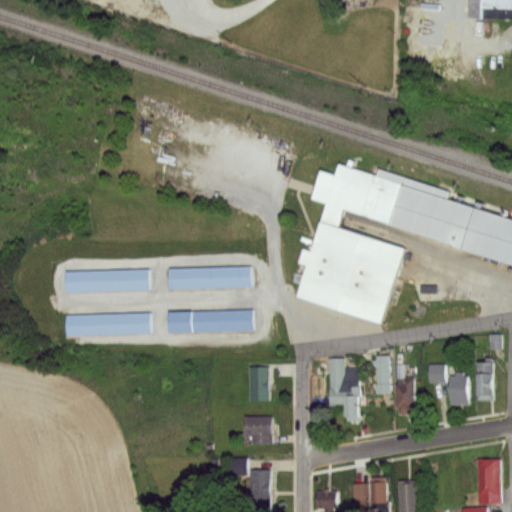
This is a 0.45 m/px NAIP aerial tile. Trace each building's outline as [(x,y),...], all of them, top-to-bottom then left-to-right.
[(511,0),(511,20),(466,20),(466,0),(511,0)] [(342,162),(374,173),(378,162),(455,188),(451,199),(511,219),(511,267),(342,210),(335,229),(404,253),(381,321),(301,294),(311,267),(299,263),(303,251),(310,253),(326,206),(312,202),(322,174),(336,178),(342,162)] [(169,267),(250,265),(250,287),(170,289),(169,267)] [(67,269),(148,267),(148,293),(68,295),(67,269)] [(171,309),(252,309),(252,333),(171,334),(171,309)] [(69,313),(148,310),(149,337),(70,340),(69,313)] [(331,357),(349,356),(350,367),(361,366),(363,396),(359,396),(360,419),(346,419),(346,403),(333,404),(331,357)] [(379,356),(390,356),(391,382),(379,383),(379,367),(374,367),(374,360),(379,360),(379,356)] [(480,362),(494,362),(494,395),(479,395),(480,362)] [(431,363),(448,364),(447,381),(431,381),(431,363)] [(253,366),(272,367),(271,400),(252,399),(253,366)] [(452,375),(458,375),(458,371),(465,371),(465,375),(471,375),(471,405),(452,405),(452,375)] [(406,376),(417,376),(416,408),(413,408),(413,413),(398,413),(399,384),(406,384),(406,376)] [(247,415),(275,415),(275,443),(254,443),(254,438),(247,438),(247,415)] [(480,458),(503,458),(502,503),(480,502),(480,458)] [(255,511),(255,470),(272,470),(272,511),(255,511)] [(373,477),(389,477),(390,506),(374,507),(373,477)] [(401,480),(418,480),(418,511),(403,511),(403,509),(401,509),(401,480)] [(352,483),(370,482),(370,511),(360,511),(360,497),(353,498),(352,483)] [(320,492),(327,492),(327,488),(333,489),(333,490),(339,490),(339,509),(336,508),(335,511),(327,511),(327,508),(320,508),(320,492)]
